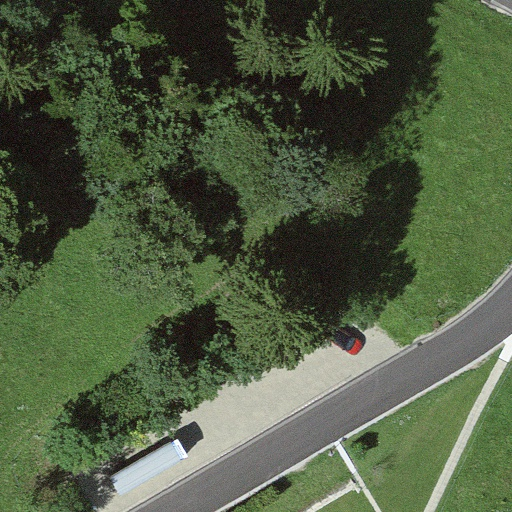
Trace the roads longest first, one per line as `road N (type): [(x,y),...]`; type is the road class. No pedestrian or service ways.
road 1 (unclassified): [(181,511),(439,361),(511,309)]
road 2 (track): [(0,291),(272,221),(337,229)]
